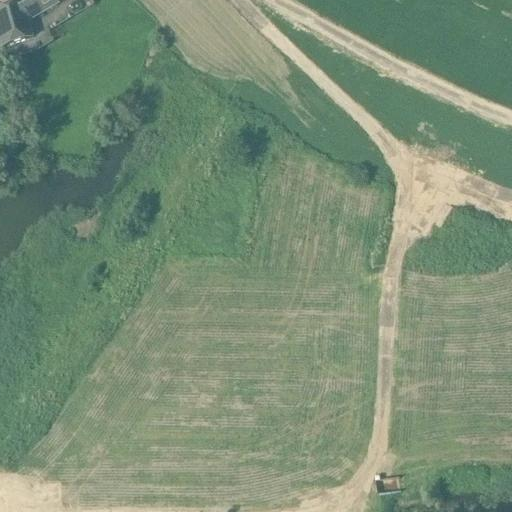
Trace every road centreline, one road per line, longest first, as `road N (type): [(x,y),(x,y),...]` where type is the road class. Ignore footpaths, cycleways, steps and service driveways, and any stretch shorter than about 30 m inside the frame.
road 1 (track): [(303,511),(335,499),(367,467),(411,205),(424,173)]
road 2 (track): [(511,204),(424,173),(240,0)]
road 3 (track): [(511,119),(419,82),(270,0)]
